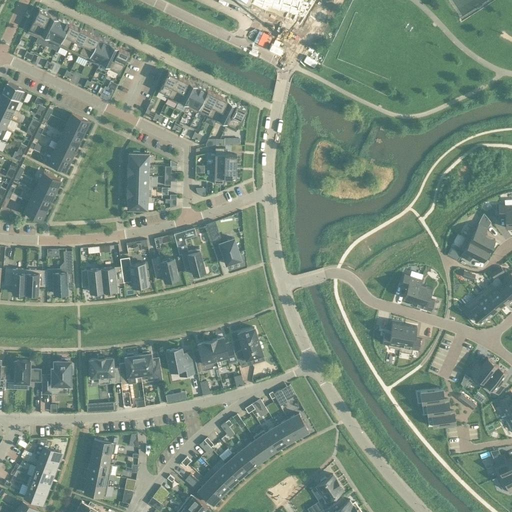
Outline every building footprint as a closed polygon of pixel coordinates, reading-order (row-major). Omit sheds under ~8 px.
[(254,0),(252,4),(266,11),(268,7),(287,13),(285,18),(300,25),(315,0),(254,0)] [(27,32),(38,37),(49,13),(39,8),(27,32)] [(47,41),(59,18),(49,13),(38,37),(47,41)] [(70,23),(59,18),(47,41),(48,42),(49,39),(59,44),(58,45),(59,46),(70,23)] [(68,50),(79,28),(70,23),(59,46),(68,50)] [(79,28),(68,50),(78,55),(89,32),(79,28)] [(88,60),(99,37),(89,32),(78,55),(88,60)] [(88,60),(99,65),(110,42),(99,37),(88,60)] [(109,68),(119,47),(110,42),(99,65),(101,62),(110,66),(109,68)] [(129,52),(119,47),(109,68),(119,73),(129,52)] [(167,98),(178,75),(168,71),(159,90),(168,95),(167,98)] [(188,80),(178,75),(167,98),(177,103),(188,80)] [(188,80),(177,103),(178,102),(187,106),(186,107),(187,107),(198,85),(188,80)] [(3,91),(19,99),(23,101),(28,91),(7,81),(3,91)] [(197,112),(207,89),(198,85),(187,107),(197,112)] [(197,111),(207,116),(217,94),(207,89),(197,112),(197,111)] [(0,102),(14,109),(19,99),(3,91),(0,96),(0,102)] [(217,94),(207,116),(208,114),(217,118),(216,121),(227,99),(217,94)] [(227,99),(216,121),(226,126),(237,104),(227,99)] [(0,114),(9,119),(14,109),(0,102),(0,114)] [(247,108),(237,104),(226,126),(236,131),(237,128),(239,129),(243,120),(241,119),(247,108)] [(72,112),(67,122),(84,131),(89,121),(72,112)] [(9,119),(0,114),(0,126),(5,128),(9,119)] [(84,131),(67,122),(62,132),(80,140),(84,131)] [(58,142),(75,150),(80,140),(62,132),(58,142)] [(58,142),(53,152),(70,160),(75,150),(58,142)] [(215,147),(215,165),(236,166),(237,154),(225,154),(225,147),(215,147)] [(129,164),(148,164),(149,153),(140,153),(140,151),(133,151),(133,153),(130,153),(129,164)] [(70,160),(53,152),(48,162),(65,170),(70,160)] [(148,175),(148,164),(129,164),(128,164),(128,174),(148,175)] [(236,166),(215,165),(214,183),(224,184),(224,178),(236,178),(236,166)] [(44,171),(39,181),(56,190),(61,180),(44,171)] [(152,175),(148,175),(128,174),(128,175),(129,175),(129,185),(151,186),(152,175)] [(56,190),(39,181),(34,191),(51,199),(56,190)] [(151,197),(151,186),(129,185),(127,185),(127,196),(151,197)] [(34,191),(29,201),(46,209),(51,199),(34,191)] [(154,197),(151,197),(127,196),(127,197),(128,197),(128,208),(147,209),(147,202),(153,202),(154,197)] [(46,209),(29,201),(24,211),(42,219),(46,209)] [(511,204),(498,205),(499,216),(505,215),(505,227),(511,226),(511,204)] [(465,236),(465,237),(489,250),(495,239),(485,233),(488,228),(478,223),(475,228),(473,227),(467,237),(465,236)] [(465,237),(459,248),(463,250),(460,255),(470,260),(473,255),(483,261),(489,250),(465,237)] [(222,241),(219,242),(218,243),(213,245),(218,260),(224,258),(226,264),(241,259),(234,238),(222,241)] [(148,248),(146,239),(134,241),(135,250),(148,248)] [(97,243),(86,243),(86,259),(98,259),(97,243)] [(200,248),(181,252),(185,268),(191,267),(193,274),(206,271),(200,248)] [(160,256),(152,258),(156,277),(163,275),(165,281),(179,278),(174,257),(161,260),(160,256)] [(121,266),(123,280),(123,282),(132,281),(133,287),(148,284),(147,276),(149,276),(148,270),(146,270),(145,262),(130,264),(129,257),(120,258),(121,266)] [(121,266),(101,268),(103,291),(116,289),(116,281),(123,280),(121,266)] [(60,271),(53,272),(54,293),(68,293),(67,284),(74,284),(73,267),(60,268),(60,271)] [(25,293),(26,269),(5,268),(4,284),(12,284),(12,292),(15,292),(14,294),(23,294),(23,292),(25,293)] [(103,291),(101,268),(81,270),(82,284),(90,283),(90,292),(103,291)] [(47,270),(26,269),(25,293),(38,293),(39,285),(47,286),(47,270)] [(511,270),(511,271),(503,278),(511,289),(511,270)] [(404,273),(401,284),(407,285),(403,297),(414,300),(413,305),(414,305),(422,279),(404,273)] [(491,282),(510,304),(511,302),(511,289),(503,278),(502,279),(504,280),(496,287),(491,282)] [(422,279),(414,305),(431,310),(435,300),(429,298),(432,287),(421,283),(422,279)] [(491,282),(482,290),(498,308),(506,301),(509,305),(510,304),(491,282)] [(482,290),(474,297),(490,316),(498,308),(482,290)] [(468,308),(465,311),(470,318),(473,315),(474,316),(481,323),(490,316),(474,297),(465,305),(468,308)] [(384,332),(382,343),(388,344),(388,346),(399,348),(399,351),(400,351),(404,324),(392,322),(390,333),(384,332)] [(404,324),(400,351),(412,353),(413,348),(419,349),(421,339),(415,338),(417,326),(404,324)] [(251,357),(263,354),(254,327),(238,332),(243,349),(237,351),(242,367),(252,363),(251,357)] [(211,340),(218,367),(237,362),(232,341),(225,342),(224,337),(217,338),(211,340)] [(218,367),(211,340),(204,341),(198,343),(200,349),(193,351),(198,372),(218,367)] [(185,352),(183,353),(182,347),(166,350),(170,370),(179,369),(180,376),(194,373),(190,351),(185,352)] [(138,354),(141,377),(142,377),(141,374),(146,373),(147,374),(148,380),(162,378),(159,357),(152,358),(151,352),(149,353),(149,351),(142,352),(143,354),(138,354)] [(119,367),(121,381),(121,384),(135,382),(135,378),(141,377),(138,354),(134,355),(133,353),(127,354),(127,356),(125,356),(126,362),(119,363),(119,367)] [(110,382),(121,381),(119,367),(113,367),(113,357),(105,358),(97,358),(97,359),(90,359),(91,368),(89,368),(89,378),(100,377),(99,375),(109,375),(110,382)] [(476,363),(469,371),(474,375),(471,379),(481,386),(498,364),(488,357),(480,366),(476,363)] [(53,367),(52,374),(43,374),(43,392),(52,392),(52,383),(70,384),(70,373),(73,373),(73,363),(70,363),(70,361),(68,361),(68,359),(61,359),(61,361),(55,361),(55,367),(53,367)] [(16,360),(16,362),(13,362),(13,369),(15,369),(15,381),(29,382),(29,380),(32,380),(32,381),(41,381),(41,368),(33,368),(33,369),(29,369),(30,360),(21,360),(16,360)] [(498,364),(481,386),(481,387),(484,383),(498,394),(505,385),(500,381),(507,372),(498,364)] [(199,377),(200,383),(209,381),(207,375),(199,377)] [(443,387),(419,390),(419,392),(421,391),(423,402),(420,402),(421,403),(427,402),(445,400),(443,387)] [(282,388),(273,393),(275,396),(280,405),(288,401),(282,388)] [(474,407),(477,403),(463,392),(460,396),(474,407)] [(509,395),(499,400),(507,416),(505,417),(505,418),(511,414),(511,400),(509,395)] [(427,402),(421,403),(427,403),(428,413),(426,414),(428,414),(450,411),(449,399),(445,400),(427,402)] [(115,401),(106,402),(106,410),(115,409),(115,401)] [(428,414),(426,414),(426,415),(432,414),(434,425),(432,425),(432,426),(456,423),(454,410),(450,411),(428,414)] [(233,416),(241,428),(245,425),(237,413),(233,416)] [(288,419),(296,435),(297,436),(308,430),(299,413),(288,419)] [(288,419),(276,425),(287,442),(297,436),(296,435),(288,419)] [(287,442),(276,425),(266,432),(276,448),(287,442)] [(276,448),(266,432),(264,429),(253,436),(255,439),(267,455),(276,448)] [(93,449),(114,453),(116,442),(110,441),(95,438),(93,449)] [(267,455),(255,439),(245,446),(256,461),(257,462),(267,455)] [(40,455),(57,462),(61,451),(44,445),(40,455)] [(256,461),(245,446),(235,454),(247,470),(257,462),(256,461)] [(114,454),(114,453),(93,449),(91,460),(112,464),(112,463),(108,463),(110,453),(114,454)] [(247,470),(235,454),(225,463),(238,477),(238,478),(247,470)] [(496,464),(492,466),(497,477),(511,470),(511,456),(506,459),(503,454),(494,458),(496,464)] [(57,462),(40,455),(36,465),(53,472),(57,462)] [(88,470),(110,474),(112,464),(91,460),(88,470)] [(238,478),(238,477),(225,463),(216,471),(230,486),(238,478)] [(53,472),(36,465),(32,476),(50,482),(53,472)] [(108,485),(110,474),(88,470),(86,481),(108,485)] [(511,470),(497,477),(502,488),(507,486),(509,492),(511,490),(511,470)] [(230,486),(216,471),(207,481),(221,494),(230,486)] [(324,509),(340,498),(336,493),(343,489),(340,484),(336,478),(333,474),(326,478),(326,477),(320,480),(321,481),(317,485),(326,498),(317,504),(322,510),(324,509)] [(50,482),(32,476),(29,486),(46,492),(50,482)] [(106,496),(108,485),(86,481),(84,492),(106,496)] [(213,503),(221,494),(207,481),(198,490),(213,503)] [(155,493),(153,497),(161,503),(169,492),(161,485),(155,493)] [(46,492),(29,486),(25,496),(42,503),(46,492)] [(183,503),(194,511),(205,511),(209,508),(191,493),(183,503)] [(161,503),(153,497),(152,497),(148,503),(160,511),(164,505),(161,503)] [(341,497),(340,498),(324,509),(325,511),(352,511),(359,507),(355,501),(353,503),(350,499),(344,502),(341,497)] [(119,498),(117,504),(125,507),(127,500),(119,498)] [(17,510),(20,511),(37,511),(39,509),(23,500),(17,510)] [(76,511),(78,511),(100,511),(101,511),(82,501),(76,511)] [(175,511),(194,511),(183,503),(175,511)]
